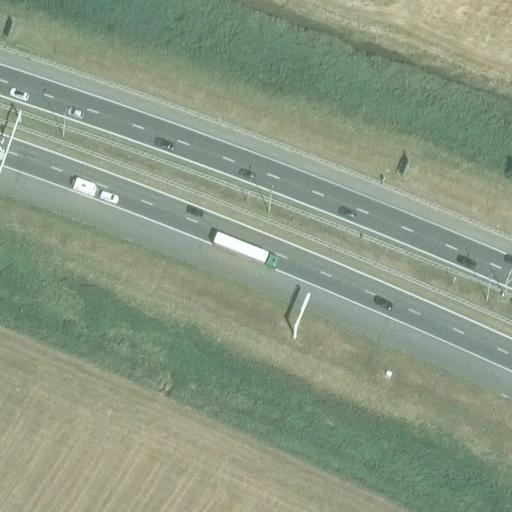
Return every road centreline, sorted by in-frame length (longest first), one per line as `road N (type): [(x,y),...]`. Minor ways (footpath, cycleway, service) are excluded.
road 1 (motorway): [(0,153),(275,255),(511,359)]
road 2 (motorway): [(511,269),(280,173),(0,78)]
